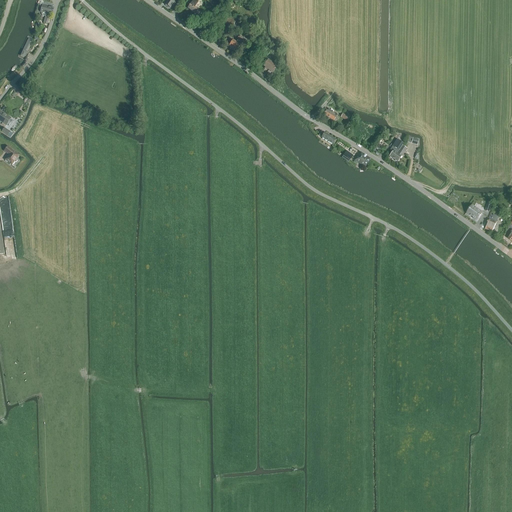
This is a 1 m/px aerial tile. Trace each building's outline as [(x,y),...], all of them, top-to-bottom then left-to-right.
[(168,0),(165,5),(166,5),(166,6),(167,7),(168,7),(170,8),(172,5),(173,6),(175,3),(176,0),(168,0)] [(196,14),(199,9),(198,8),(201,5),(196,1),(195,2),(194,1),(192,4),(191,4),(188,8),(194,13),(196,14)] [(51,15),(53,8),(43,6),(41,12),(42,13),(42,14),(42,16),(45,17),(47,16),(47,14),(50,15),(51,15)] [(237,20),(229,16),(225,24),(233,28),(237,20)] [(27,55),(34,40),(33,38),(28,35),(18,56),(24,60),(27,55)] [(230,46),(237,51),(240,46),(242,44),(243,45),(246,47),(249,42),(246,40),(240,36),(235,42),(233,41),(230,46)] [(277,67),(268,61),(264,66),(266,68),(265,68),(267,70),(268,69),(273,73),(277,67)] [(0,110),(0,121),(7,126),(12,119),(0,111),(0,110)] [(324,115),(334,121),(337,117),(334,115),(335,113),(330,110),(329,112),(326,111),(324,115)] [(320,136),(333,145),(336,141),(322,132),(320,136)] [(393,146),(392,148),(394,150),(389,156),(390,157),(390,158),(391,158),(392,158),(394,159),(399,151),(403,146),(398,143),(397,144),(397,145),(395,143),(393,146)] [(394,159),(395,160),(395,161),(397,162),(398,162),(407,149),(403,146),(399,151),(394,159)] [(5,160),(12,166),(20,156),(8,147),(4,151),(9,155),(5,160)] [(344,156),(350,160),(353,156),(347,151),(344,156)] [(355,160),(354,162),(357,164),(358,163),(365,167),(371,160),(360,152),(355,160)] [(473,206),(468,214),(477,221),(483,213),(473,206)] [(497,223),(496,223),(500,215),(495,212),(493,216),(491,215),(487,224),(488,224),(486,229),(492,232),(497,223)]
